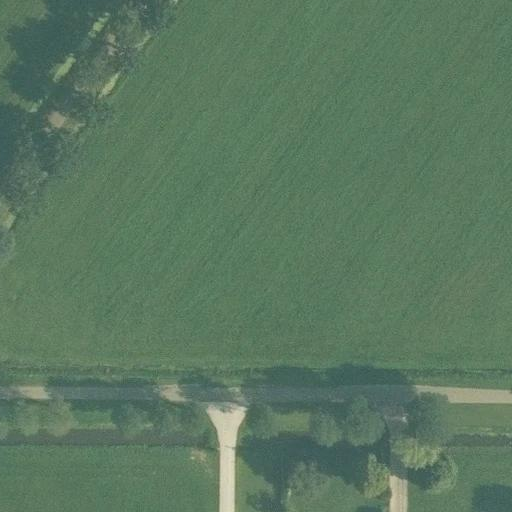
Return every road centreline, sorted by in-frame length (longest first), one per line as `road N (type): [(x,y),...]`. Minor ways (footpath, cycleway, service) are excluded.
road 1 (unclassified): [(0,390),(511,395)]
road 2 (unclassified): [(0,158),(119,0)]
